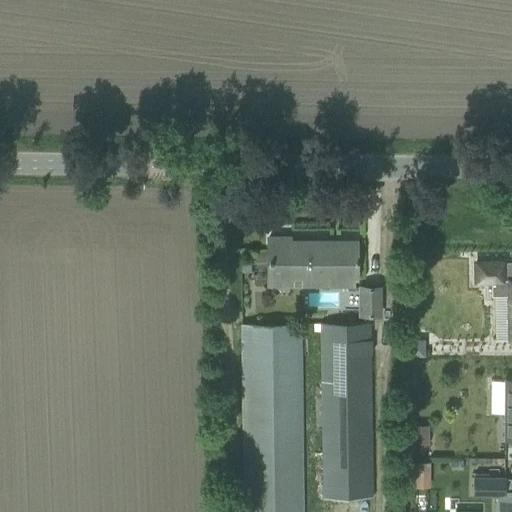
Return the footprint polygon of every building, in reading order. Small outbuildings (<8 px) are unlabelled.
[(268,277),(335,277),(355,277),(355,241),(289,241),(289,237),(268,237),(268,277)] [(510,339),(511,338),(511,278),(502,279),(502,262),(476,262),(476,281),(491,281),(491,295),(510,295),(510,339)] [(379,287),(361,287),(361,314),(379,314),(379,287)] [(371,499),(370,342),(369,322),(320,323),(321,499),(371,499)] [(242,511),(302,511),(300,323),(240,324),(242,511)] [(411,442),(427,442),(427,423),(411,423),(411,442)] [(430,486),(430,460),(409,459),(408,486),(430,486)] [(473,493),(505,494),(505,478),(473,477),(473,493)]
